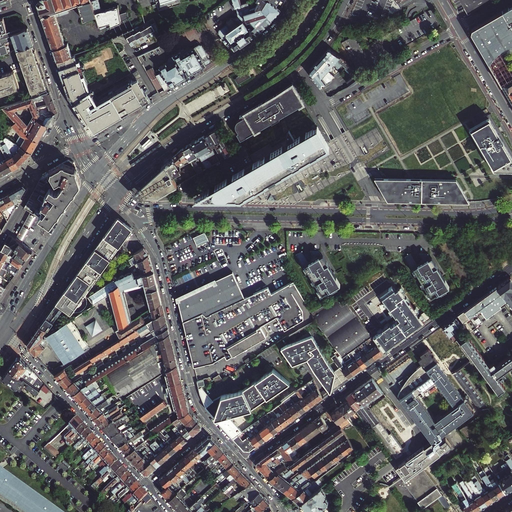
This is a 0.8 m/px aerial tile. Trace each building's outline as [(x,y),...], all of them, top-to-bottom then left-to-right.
[(37,0),(37,2),(38,2),(38,4),(38,5),(39,5),(38,6),(42,15),(67,7),(78,3),(80,2),(84,15),(95,11),(91,0),(37,0)] [(91,0),(95,11),(96,15),(101,31),(122,21),(120,13),(118,5),(101,10),(98,0),(91,0)] [(155,0),(157,3),(153,5),(153,8),(158,6),(159,10),(180,4),(179,0),(155,0)] [(251,38),(257,33),(244,16),(241,4),(239,0),(231,0),(234,7),(235,8),(236,8),(238,13),(238,17),(235,19),(234,19),(233,18),(232,18),(231,19),(228,21),(227,21),(227,22),(227,23),(227,24),(220,30),(219,33),(224,40),(226,44),(227,44),(230,42),(235,49),(240,46),(242,45),(250,39),(251,38)] [(244,16),(257,33),(257,34),(273,19),(278,14),(281,10),(276,6),(280,0),(256,0),(256,1),(258,3),(255,9),(249,10),(247,2),(241,4),(244,16)] [(452,0),(459,11),(464,8),(468,14),(492,0),(452,0)] [(80,2),(78,3),(84,19),(96,15),(95,11),(84,15),(80,2)] [(511,5),(502,11),(504,15),(510,11),(511,10),(511,9),(511,5)] [(67,7),(42,15),(46,28),(58,24),(59,24),(56,16),(69,12),(67,7)] [(128,9),(120,13),(122,21),(130,17),(128,9)] [(511,42),(511,9),(511,10),(510,11),(504,15),(502,11),(472,29),(471,32),(485,57),(486,56),(497,49),(498,50),(508,44),(511,43),(511,42)] [(145,22),(125,32),(131,45),(135,43),(134,43),(138,41),(138,42),(142,41),(141,40),(145,38),(145,39),(149,38),(148,37),(152,35),(152,36),(155,34),(161,31),(155,20),(149,23),(148,20),(145,22)] [(66,45),(58,24),(46,28),(54,50),(66,45)] [(33,43),(28,26),(20,29),(13,31),(13,32),(0,36),(1,40),(3,44),(1,45),(0,45),(0,48),(2,54),(12,50),(10,43),(16,41),(18,48),(33,43)] [(72,55),(57,60),(58,63),(59,62),(60,65),(59,65),(61,72),(62,71),(64,77),(63,77),(68,93),(70,93),(70,95),(69,96),(70,96),(74,101),(74,102),(88,124),(90,125),(93,126),(95,127),(98,126),(100,125),(132,104),(143,96),(131,78),(112,91),(110,89),(106,91),(108,93),(96,101),(92,94),(131,67),(112,38),(94,47),(88,49),(89,51),(87,52),(87,51),(85,52),(86,53),(77,58),(75,54),(72,55)] [(18,52),(24,70),(26,69),(21,55),(36,50),(34,46),(33,43),(18,48),(17,49),(18,52)] [(182,50),(174,54),(186,77),(187,76),(188,76),(193,74),(193,73),(194,73),(194,72),(212,62),(210,59),(208,58),(207,56),(207,54),(203,45),(200,44),(196,47),(196,46),(183,53),(182,50)] [(54,50),(57,60),(72,55),(68,45),(66,45),(54,50)] [(346,62),(329,47),(323,55),(335,65),(336,67),(338,69),(339,68),(341,69),(344,66),(343,63),(344,64),(347,69),(351,69),(346,62)] [(45,78),(36,50),(21,55),(26,69),(24,70),(33,96),(50,90),(46,81),(43,82),(42,79),(45,78)] [(160,66),(171,86),(186,77),(174,54),(173,55),(173,56),(170,58),(169,61),(160,66)] [(335,67),(335,65),(323,55),(317,61),(314,64),(320,69),(321,70),(330,78),(331,74),(328,72),(330,70),(330,71),(330,70),(332,70),(333,70),(335,68),(335,67)] [(160,66),(157,67),(156,65),(147,70),(144,63),(143,63),(157,89),(163,85),(165,89),(171,86),(160,66)] [(310,74),(321,87),(330,78),(321,70),(320,69),(314,64),(310,67),(310,74)] [(0,75),(0,77),(12,73),(14,80),(17,79),(14,71),(0,75)] [(238,83),(252,77),(250,71),(235,76),(238,83)] [(0,94),(13,90),(12,88),(20,86),(17,79),(14,80),(12,73),(0,77),(0,94)] [(347,81),(351,85),(357,81),(353,74),(351,75),(351,76),(351,78),(347,81)] [(134,76),(131,78),(143,96),(132,104),(134,107),(148,97),(134,76)] [(511,76),(501,83),(511,102),(511,76)] [(215,89),(219,96),(231,90),(227,82),(215,89)] [(283,89),(246,111),(247,114),(238,119),(236,121),(235,122),(235,124),(235,125),(238,130),(237,131),(240,137),(271,119),(272,121),(280,116),(279,115),(303,102),(293,83),(283,89)] [(33,96),(34,100),(36,103),(37,106),(54,101),(50,90),(42,93),(33,96)] [(27,133),(39,140),(48,124),(39,118),(40,116),(38,115),(40,112),(39,111),(37,106),(36,103),(34,100),(33,96),(3,106),(16,121),(27,133)] [(54,101),(37,106),(39,111),(45,109),(47,115),(55,113),(58,112),(58,111),(54,101)] [(39,118),(48,124),(55,113),(47,115),(41,116),(40,112),(38,115),(40,116),(39,118)] [(511,170),(511,155),(490,116),(469,128),(494,170),(511,170)] [(16,143),(17,144),(32,152),(39,140),(27,133),(16,121),(12,124),(21,134),(16,143)] [(311,153),(328,143),(317,126),(294,139),(289,129),(288,131),(287,132),(287,133),(286,135),(286,139),(288,143),(208,189),(210,193),(231,194),(240,194),(263,180),(311,153)] [(232,154),(217,128),(210,132),(217,143),(220,142),(228,156),(232,154)] [(204,135),(210,145),(213,143),(220,155),(223,159),(225,158),(217,143),(210,132),(204,135)] [(202,160),(215,152),(210,145),(204,135),(191,143),(198,154),(202,160)] [(6,143),(19,166),(32,152),(17,144),(15,146),(14,144),(16,143),(14,142),(13,142),(14,143),(13,145),(11,143),(13,141),(6,137),(3,138),(6,143)] [(0,145),(0,146),(4,153),(13,169),(19,166),(6,143),(0,145)] [(191,143),(183,148),(190,159),(198,154),(191,143)] [(198,195),(199,197),(209,197),(241,198),(329,147),(328,143),(311,153),(263,180),(240,194),(231,194),(210,193),(208,189),(198,195)] [(177,153),(185,165),(191,162),(190,159),(183,148),(177,153)] [(0,173),(2,176),(13,169),(4,153),(0,155),(0,173)] [(172,157),(179,169),(185,165),(177,153),(172,157)] [(181,171),(179,169),(172,157),(164,165),(166,168),(169,173),(172,177),(181,171)] [(68,159),(49,170),(56,182),(61,179),(65,181),(59,190),(56,191),(54,189),(53,185),(53,184),(46,172),(43,174),(41,178),(45,180),(46,182),(48,185),(50,187),(47,193),(48,193),(48,192),(54,195),(52,199),(45,196),(40,194),(38,198),(43,202),(42,204),(42,205),(41,207),(46,210),(44,212),(40,209),(40,211),(36,208),(39,202),(40,200),(37,199),(37,197),(39,193),(34,190),(24,208),(31,212),(32,212),(33,214),(34,213),(37,215),(49,224),(51,225),(79,185),(80,179),(74,162),(68,159)] [(202,161),(207,168),(211,166),(207,159),(206,159),(202,161)] [(197,164),(194,166),(198,173),(203,171),(201,167),(199,167),(197,164)] [(153,174),(143,183),(143,184),(146,181),(148,180),(152,177),(157,174),(161,171),(163,170),(161,167),(153,174)] [(49,170),(46,172),(53,184),(56,182),(49,170)] [(177,185),(172,177),(169,173),(164,176),(171,188),(173,187),(173,188),(177,185)] [(171,188),(164,176),(159,179),(166,191),(171,188)] [(149,185),(150,185),(155,182),(155,181),(152,177),(148,180),(146,181),(149,185)] [(412,178),(375,178),(389,200),(470,202),(457,179),(412,178)] [(166,191),(159,179),(155,181),(155,182),(162,193),(166,191)] [(45,184),(39,181),(35,189),(44,194),(47,187),(46,185),(45,184)] [(134,195),(144,196),(140,192),(140,193),(138,191),(141,188),(143,184),(146,181),(143,184),(141,186),(134,195)] [(144,196),(157,196),(150,185),(149,185),(146,181),(143,184),(141,188),(138,191),(140,193),(140,192),(144,196)] [(155,182),(150,185),(157,196),(160,196),(159,195),(162,193),(155,182)] [(297,202),(312,194),(309,189),(306,191),(302,184),(297,186),(299,190),(302,194),(295,197),(297,202)] [(23,185),(9,193),(16,204),(26,188),(23,185)] [(9,193),(3,197),(12,212),(16,204),(9,193)] [(3,197),(0,198),(0,206),(3,212),(8,220),(12,212),(3,197)] [(31,212),(20,231),(26,235),(36,218),(33,214),(32,212),(31,212)] [(71,313),(132,227),(129,225),(118,216),(85,263),(56,303),(63,308),(70,313),(71,313)] [(22,242),(25,238),(18,234),(16,239),(22,242)] [(9,235),(1,249),(23,263),(33,250),(31,249),(28,248),(15,239),(9,235)] [(145,248),(144,247),(134,254),(135,255),(145,248)] [(145,248),(135,255),(121,264),(121,266),(124,271),(138,261),(149,254),(145,248)] [(0,257),(5,260),(6,260),(7,257),(12,260),(11,263),(19,269),(23,263),(1,249),(0,251),(0,257)] [(295,254),(320,297),(342,284),(324,254),(322,255),(319,251),(310,251),(315,259),(309,262),(302,251),(295,254)] [(404,258),(429,299),(448,287),(443,278),(444,277),(438,267),(436,268),(427,253),(418,253),(423,260),(416,264),(410,254),(404,258)] [(154,271),(149,254),(138,261),(140,264),(136,266),(138,272),(136,273),(135,271),(133,272),(136,277),(142,274),(154,271)] [(135,271),(134,269),(132,270),(133,270),(118,277),(116,276),(114,277),(115,279),(119,284),(124,282),(136,277),(133,272),(135,271)] [(161,301),(154,271),(142,274),(136,277),(124,282),(125,287),(144,282),(150,308),(151,308),(161,301)] [(177,298),(182,321),(189,318),(203,312),(206,316),(245,298),(232,272),(177,298)] [(511,278),(510,276),(496,286),(507,301),(511,307),(511,353),(496,365),(494,362),(490,366),(468,336),(462,340),(461,341),(462,344),(461,345),(460,345),(461,347),(464,346),(475,361),(486,376),(482,378),(485,381),(488,379),(498,393),(506,388),(499,379),(501,377),(502,378),(504,377),(503,375),(506,373),(504,371),(511,365),(511,278)] [(125,290),(125,287),(124,282),(119,284),(115,279),(90,296),(95,303),(111,294),(118,323),(119,328),(131,320),(124,290),(125,290)] [(295,324),(298,329),(314,320),(327,313),(342,305),(337,297),(312,311),(294,280),(272,293),(268,287),(245,298),(206,316),(203,312),(189,318),(192,331),(186,334),(193,366),(194,366),(213,362),(225,355),(227,359),(266,337),(267,332),(263,324),(276,316),(284,330),(295,324)] [(377,344),(383,353),(391,347),(414,330),(413,329),(416,326),(417,328),(431,318),(425,311),(418,316),(416,313),(417,312),(409,302),(408,303),(403,296),(405,295),(399,287),(395,291),(391,286),(379,295),(395,316),(396,315),(399,320),(391,326),(389,324),(382,330),(383,331),(381,332),(373,338),(377,344)] [(507,301),(496,286),(458,315),(463,322),(470,331),(482,322),(481,320),(488,315),(490,317),(494,314),(493,312),(507,301)] [(140,327),(164,312),(161,301),(151,308),(152,313),(144,318),(141,314),(131,320),(119,328),(116,330),(121,339),(128,334),(137,329),(140,327)] [(337,351),(345,362),(354,374),(363,368),(351,351),(353,349),(355,348),(357,347),(359,345),(363,342),(365,341),(368,339),(370,337),(372,336),(347,302),(342,305),(327,313),(314,320),(331,342),(337,351)] [(56,303),(41,324),(47,328),(47,329),(63,308),(56,303)] [(156,328),(156,329),(167,322),(166,321),(164,312),(140,327),(137,329),(139,333),(141,336),(156,327),(156,328)] [(461,341),(462,340),(453,328),(456,326),(460,323),(461,324),(463,322),(458,315),(451,320),(443,326),(442,326),(454,342),(457,340),(461,345),(462,344),(461,341)] [(192,331),(189,318),(182,321),(186,334),(192,331)] [(58,352),(64,362),(64,363),(89,347),(87,343),(71,319),(69,321),(67,322),(50,333),(49,331),(46,334),(51,342),(58,352)] [(97,319),(86,325),(93,336),(103,329),(97,319)] [(158,334),(168,327),(167,322),(156,329),(146,335),(147,337),(149,336),(150,337),(155,333),(157,332),(158,334)] [(28,346),(30,349),(46,334),(49,331),(47,328),(41,324),(28,343),(28,346)] [(149,339),(152,343),(169,333),(168,327),(158,334),(149,339)] [(440,327),(427,336),(446,361),(455,355),(443,339),(447,336),(440,327)] [(128,334),(131,339),(139,333),(137,329),(128,334)] [(140,351),(134,355),(127,359),(121,363),(114,367),(108,372),(102,375),(107,382),(119,401),(124,398),(138,389),(155,378),(162,374),(161,371),(159,367),(158,362),(176,357),(169,333),(152,343),(148,346),(144,349),(140,351)] [(36,355),(51,342),(46,334),(30,349),(36,355)] [(120,340),(123,344),(131,339),(128,334),(121,339),(120,340)] [(333,376),(310,334),(281,350),(291,367),(304,360),(314,371),(330,392),(349,378),(343,370),(333,376)] [(379,355),(383,353),(377,344),(375,345),(370,337),(368,339),(379,355)] [(369,350),(375,358),(379,355),(368,339),(365,341),(371,348),(369,350)] [(123,344),(120,340),(111,345),(114,350),(123,344)] [(359,345),(371,362),(375,358),(369,350),(367,351),(365,348),(367,346),(363,342),(359,345)] [(114,350),(111,345),(102,351),(105,355),(114,350)] [(361,356),(367,364),(371,362),(359,345),(357,347),(361,351),(363,354),(361,356)] [(140,351),(137,346),(131,351),(134,355),(140,351)] [(431,460),(451,446),(445,438),(443,440),(441,436),(447,432),(474,412),(464,399),(447,375),(452,372),(441,358),(437,360),(434,356),(435,355),(432,352),(431,352),(429,348),(421,354),(422,357),(418,360),(422,364),(420,365),(412,372),(406,380),(401,388),(398,396),(399,398),(398,399),(430,442),(423,448),(422,447),(431,460)] [(351,351),(363,368),(367,364),(361,356),(359,357),(353,349),(351,351)] [(134,355),(131,351),(124,355),(127,359),(134,355)] [(339,367),(340,366),(345,362),(337,351),(335,354),(336,355),(335,356),(335,357),(333,358),(339,367)] [(127,359),(124,355),(118,359),(121,363),(127,359)] [(17,357),(9,368),(22,377),(25,372),(40,382),(36,387),(40,390),(45,383),(21,357),(17,357)] [(177,364),(176,357),(158,362),(159,367),(162,366),(164,370),(161,371),(162,374),(167,370),(177,364)] [(121,363),(118,359),(111,363),(114,367),(121,363)] [(354,374),(345,362),(340,366),(343,370),(349,378),(354,374)] [(114,367),(111,363),(105,367),(108,372),(114,367)] [(186,401),(177,364),(167,370),(175,403),(178,417),(189,411),(186,401)] [(108,372),(105,367),(98,371),(101,376),(102,375),(108,372)] [(9,368),(2,377),(20,391),(27,383),(26,385),(26,387),(36,394),(40,390),(36,387),(22,377),(9,368)] [(212,399),(204,403),(206,408),(233,438),(244,430),(229,414),(251,408),(289,382),(273,368),(242,389),(221,396),(212,399)] [(465,377),(459,368),(453,373),(478,408),(485,403),(465,377)] [(67,373),(64,369),(54,375),(56,377),(65,386),(74,381),(67,373)] [(101,376),(98,371),(91,376),(94,380),(101,376)] [(213,378),(214,379),(216,384),(222,380),(219,375),(213,378)] [(94,380),(91,376),(84,380),(85,380),(87,384),(92,381),(94,380)] [(362,407),(367,404),(366,403),(382,391),(372,378),(352,393),(362,407)] [(68,390),(69,391),(83,382),(82,380),(81,381),(80,381),(79,379),(75,381),(75,380),(74,381),(65,386),(65,387),(67,389),(68,390)] [(318,400),(323,397),(313,379),(309,382),(314,390),(312,391),(318,400)] [(69,391),(72,394),(87,384),(85,380),(83,382),(69,391)] [(89,388),(92,392),(97,388),(99,387),(94,380),(92,381),(94,384),(89,388)] [(72,394),(79,402),(87,394),(92,392),(89,388),(94,384),(92,381),(87,384),(72,394)] [(45,394),(50,388),(45,383),(40,390),(45,394)] [(305,389),(309,394),(315,403),(318,400),(312,391),(311,392),(306,384),(303,386),(305,389)] [(202,386),(199,388),(200,394),(203,401),(204,403),(212,399),(210,397),(202,386)] [(303,386),(298,390),(310,406),(315,403),(309,394),(307,395),(303,390),(305,389),(303,386)] [(79,402),(84,407),(92,400),(96,398),(94,395),(99,392),(97,388),(92,392),(87,394),(79,402)] [(310,406),(298,390),(296,392),(300,397),(302,398),(300,400),(306,409),(310,406)] [(103,393),(96,398),(92,400),(84,407),(88,412),(97,405),(106,400),(103,395),(104,395),(103,393)] [(297,402),(295,404),(301,413),(306,409),(300,400),(294,393),(292,394),(297,402)] [(357,413),(369,429),(380,421),(367,405),(367,404),(362,407),(352,393),(346,397),(348,400),(357,413)] [(110,397),(106,400),(97,405),(88,412),(93,417),(93,418),(106,409),(104,405),(112,400),(110,397)] [(93,418),(97,422),(111,413),(127,403),(124,398),(119,401),(117,402),(118,404),(109,410),(109,409),(107,410),(106,409),(93,418)] [(301,413),(295,404),(292,400),(288,403),(287,402),(285,400),(283,401),(289,408),(295,417),(301,413)] [(354,415),(357,413),(348,400),(339,406),(347,417),(351,414),(352,415),(354,415)] [(159,411),(167,405),(164,401),(162,401),(155,406),(159,411)] [(290,421),(283,412),(278,405),(275,407),(279,412),(281,413),(277,416),(284,425),(290,421)] [(159,411),(155,406),(151,408),(148,411),(151,416),(159,411)] [(339,406),(330,413),(334,418),(339,425),(343,422),(343,420),(347,417),(339,406)] [(290,421),(295,417),(289,408),(287,410),(283,412),(290,421)] [(97,422),(102,427),(117,417),(122,413),(120,410),(112,415),(111,413),(97,422)] [(271,410),(267,413),(278,430),(284,425),(277,416),(273,410),(272,411),(271,410)] [(335,424),(330,428),(329,428),(330,429),(332,432),(333,432),(341,426),(339,425),(334,418),(330,413),(328,410),(325,412),(330,419),(329,419),(330,422),(332,420),(334,423),(334,422),(335,424)] [(140,416),(144,421),(147,426),(150,424),(147,419),(151,416),(148,411),(140,416)] [(178,417),(175,419),(172,421),(175,425),(180,421),(180,420),(180,419),(181,418),(185,423),(193,416),(189,411),(178,417)] [(267,413),(263,416),(275,432),(278,430),(267,413)] [(117,417),(102,427),(106,431),(127,417),(125,415),(118,419),(117,417)] [(321,429),(327,437),(332,432),(330,429),(327,431),(326,431),(327,430),(325,427),(327,425),(320,415),(314,420),(321,429)] [(179,430),(183,434),(198,421),(193,416),(185,423),(185,424),(183,425),(184,426),(183,426),(182,425),(181,426),(182,427),(179,430)] [(255,422),(258,427),(261,430),(266,438),(275,432),(263,416),(255,422)] [(110,436),(121,429),(126,426),(124,423),(129,420),(128,417),(127,417),(106,431),(110,436)] [(168,417),(163,420),(167,425),(170,422),(172,421),(169,418),(169,417),(168,417)] [(69,438),(83,425),(77,418),(68,425),(73,430),(71,432),(70,432),(64,438),(67,441),(69,439),(69,438)] [(160,430),(166,425),(167,425),(163,420),(157,425),(160,430)] [(321,429),(314,420),(307,425),(314,434),(321,429)] [(176,436),(183,444),(188,439),(183,434),(179,430),(178,428),(175,425),(172,421),(170,422),(171,423),(170,425),(178,434),(176,436)] [(198,421),(183,434),(188,439),(201,428),(201,424),(198,421)] [(369,429),(379,443),(392,460),(403,453),(400,449),(402,448),(391,432),(389,434),(380,421),(369,429)] [(152,428),(150,424),(147,426),(147,427),(153,435),(158,431),(160,430),(157,425),(152,428)] [(77,435),(80,438),(88,430),(83,425),(69,438),(69,439),(67,441),(66,442),(69,447),(74,443),(71,441),(76,437),(75,436),(77,435)] [(307,440),(314,434),(307,425),(300,430),(307,440)] [(110,436),(114,440),(133,428),(132,426),(123,432),(121,429),(110,436)] [(337,437),(344,432),(341,426),(333,432),(337,437)] [(244,430),(233,438),(237,442),(248,434),(250,432),(253,431),(251,428),(250,429),(248,427),(244,430)] [(133,428),(114,440),(118,445),(128,439),(127,436),(133,432),(136,430),(134,428),(133,428)] [(253,431),(261,442),(266,438),(261,430),(258,432),(256,429),(253,431)] [(80,438),(74,443),(69,447),(62,454),(67,459),(93,435),(88,430),(80,438)] [(177,448),(162,432),(160,430),(158,431),(164,438),(161,441),(162,441),(172,453),(177,448)] [(177,448),(183,444),(176,436),(173,434),(171,436),(167,432),(166,432),(165,431),(164,431),(163,430),(162,432),(177,448)] [(307,440),(300,430),(294,435),(307,452),(309,450),(305,446),(309,443),(307,440)] [(135,434),(128,439),(118,445),(123,450),(134,442),(139,439),(141,437),(144,435),(141,431),(135,434)] [(253,436),(251,438),(257,446),(261,442),(253,431),(250,432),(253,436)] [(511,431),(507,435),(501,439),(503,442),(511,435),(511,431)] [(329,442),(337,437),(333,432),(332,432),(327,437),(326,437),(329,442)] [(250,451),(257,446),(251,438),(248,434),(237,442),(241,447),(243,450),(246,450),(250,451)] [(72,463),(97,440),(93,435),(67,459),(72,463)] [(172,453),(162,441),(159,443),(152,435),(149,437),(167,458),(172,453)] [(294,435),(288,439),(295,449),(299,445),(302,450),(303,449),(306,452),(307,452),(294,435)] [(205,446),(207,448),(216,441),(212,436),(208,436),(196,447),(200,451),(205,446)] [(123,450),(126,454),(144,441),(146,440),(144,437),(142,439),(141,437),(139,439),(140,440),(134,444),(134,442),(123,450)] [(167,458),(149,437),(147,439),(157,452),(155,454),(156,456),(161,462),(167,458)] [(322,448),(329,442),(326,437),(320,442),(319,443),(322,448)] [(348,438),(342,442),(349,451),(354,448),(348,438)] [(282,444),(288,453),(292,450),(298,458),(300,456),(295,449),(288,439),(282,444)] [(72,463),(77,468),(90,455),(102,445),(97,440),(72,463)] [(144,441),(126,454),(131,458),(139,452),(137,450),(139,449),(140,449),(145,445),(146,447),(147,445),(144,441)] [(203,455),(206,458),(220,446),(216,441),(207,448),(202,454),(203,455)] [(69,447),(66,442),(65,442),(56,451),(49,444),(44,448),(57,459),(62,454),(69,447)] [(349,451),(342,442),(338,445),(345,454),(349,451)] [(315,453),(322,448),(319,443),(313,447),(311,448),(315,453)] [(282,444),(277,447),(280,451),(280,452),(279,453),(282,457),(283,456),(284,456),(288,453),(282,444)] [(84,470),(106,450),(102,445),(90,455),(92,457),(82,467),(84,470)] [(139,452),(131,458),(135,463),(144,455),(147,452),(150,449),(147,445),(146,447),(147,448),(142,452),(142,453),(141,454),(139,452)] [(345,454),(338,445),(334,448),(341,457),(345,454)] [(206,462),(208,464),(224,450),(220,446),(206,458),(202,461),(200,464),(202,466),(206,462)] [(196,447),(192,450),(200,458),(203,455),(202,454),(200,451),(196,447)] [(278,458),(279,459),(282,457),(279,453),(280,452),(280,451),(277,447),(276,448),(271,452),(274,456),(275,456),(277,459),(278,458)] [(431,460),(422,447),(407,458),(421,478),(427,474),(422,467),(431,460)] [(308,458),(315,453),(311,448),(309,450),(307,452),(306,452),(304,453),(308,458)] [(341,457),(334,448),(330,451),(337,460),(341,457)] [(148,459),(144,455),(135,463),(141,469),(156,456),(155,454),(150,449),(147,452),(148,454),(150,452),(151,454),(149,456),(150,458),(148,459)] [(111,455),(106,450),(84,470),(77,476),(83,481),(99,466),(111,455)] [(192,450),(188,453),(199,465),(200,464),(202,461),(200,458),(192,450)] [(218,461),(218,462),(227,454),(224,450),(208,464),(210,467),(218,461)] [(330,451),(326,455),(332,464),(337,460),(330,451)] [(274,456),(271,452),(257,462),(256,465),(260,469),(267,463),(266,462),(272,458),(274,461),(273,461),(274,462),(275,461),(276,462),(275,463),(276,465),(278,463),(279,462),(279,461),(280,460),(279,459),(278,458),(277,459),(275,456),(274,456)] [(188,453),(183,458),(197,474),(204,468),(202,466),(200,464),(199,465),(188,453)] [(290,464),(294,461),(288,453),(284,456),(290,464)] [(298,458),(297,459),(301,463),(308,458),(304,453),(300,456),(298,458)] [(227,454),(218,462),(207,472),(211,476),(223,465),(231,458),(227,454)] [(102,477),(118,462),(111,455),(99,466),(103,470),(99,474),(102,477)] [(332,464),(326,455),(321,458),(328,467),(332,464)] [(156,456),(141,469),(145,474),(148,474),(161,462),(156,456)] [(183,458),(179,462),(185,470),(188,467),(189,469),(195,476),(197,474),(183,458)] [(214,479),(234,461),(231,458),(223,465),(211,476),(214,479)] [(328,467),(321,458),(317,461),(324,470),(328,467)] [(397,466),(408,481),(411,485),(421,478),(407,458),(397,466)] [(294,461),(290,464),(292,467),(293,468),(294,469),(301,463),(297,459),(294,461)] [(238,466),(234,461),(214,479),(216,482),(218,483),(238,466)] [(313,464),(319,473),(324,470),(317,461),(313,464)] [(494,474),(505,492),(511,487),(511,469),(507,461),(501,465),(503,468),(494,474)] [(109,476),(110,477),(122,467),(118,462),(102,477),(100,478),(103,481),(109,476)] [(185,470),(179,462),(173,467),(187,483),(192,478),(193,478),(191,476),(189,479),(183,472),(185,470)] [(264,474),(272,468),(267,463),(260,469),(264,474)] [(264,474),(269,479),(276,472),(277,474),(287,467),(286,465),(284,463),(274,470),(272,468),(264,474)] [(276,472),(269,479),(273,482),(286,473),(285,472),(292,467),(290,464),(288,466),(287,467),(277,474),(276,472)] [(308,467),(313,474),(317,479),(320,476),(321,476),(320,474),(318,476),(317,475),(319,473),(313,464),(308,467)] [(221,487),(242,471),(238,466),(218,483),(221,487)] [(408,481),(397,466),(396,467),(404,479),(402,480),(404,483),(408,481)] [(500,495),(505,492),(494,474),(489,466),(484,469),(500,495)] [(122,467),(110,477),(105,483),(103,481),(100,478),(90,488),(101,497),(116,484),(127,473),(122,467)] [(173,467),(167,472),(178,484),(181,488),(187,483),(173,467)] [(308,467),(300,474),(302,475),(303,477),(306,479),(309,477),(312,475),(313,474),(308,467)] [(487,484),(485,486),(494,499),(500,495),(484,469),(479,472),(487,484)] [(57,511),(0,470),(0,498),(15,509),(19,511),(57,511)] [(248,477),(242,471),(221,487),(222,488),(228,494),(232,490),(232,491),(236,488),(239,485),(238,485),(248,477)] [(287,474),(286,473),(273,482),(277,485),(278,486),(279,487),(287,480),(287,479),(286,479),(292,474),(290,471),(287,474)] [(178,484),(167,472),(164,475),(171,483),(172,484),(175,487),(175,486),(177,485),(177,484),(178,484)] [(132,478),(127,473),(116,484),(118,486),(112,492),(113,492),(111,494),(113,496),(132,478)] [(291,477),(287,480),(279,487),(283,490),(295,481),(302,475),(300,474),(299,473),(292,478),(291,477)] [(408,481),(404,483),(410,492),(422,508),(442,494),(427,474),(421,478),(411,485),(408,481)] [(171,483),(164,475),(160,478),(168,487),(169,485),(171,483)] [(474,475),(471,477),(478,487),(488,503),(494,499),(485,486),(483,487),(474,475)] [(292,497),(299,503),(313,493),(310,490),(319,483),(321,481),(322,480),(322,478),(320,476),(317,479),(316,480),(312,482),(307,486),(292,497)] [(239,491),(251,481),(248,477),(238,485),(239,485),(236,488),(239,491)] [(295,481),(283,490),(287,493),(303,481),(306,479),(303,477),(297,482),(295,481)] [(475,492),(473,494),(482,507),(488,503),(478,487),(471,477),(467,479),(475,492)] [(137,483),(132,478),(113,496),(118,501),(125,494),(137,483)] [(179,511),(184,511),(190,507),(182,497),(187,493),(184,489),(190,484),(189,483),(193,479),(192,478),(187,483),(181,488),(179,490),(178,491),(168,499),(179,511)] [(307,480),(306,479),(303,481),(287,493),(292,497),(307,486),(312,482),(310,479),(309,480),(308,479),(307,480)] [(482,507),(473,494),(463,479),(460,481),(469,495),(466,497),(475,511),(482,507)] [(260,490),(251,481),(239,491),(233,496),(237,500),(242,495),(247,501),(260,490)] [(466,511),(474,511),(475,511),(466,497),(456,482),(452,484),(463,500),(460,502),(462,505),(466,511)] [(128,501),(141,488),(137,483),(125,494),(127,497),(122,502),(124,504),(128,501)] [(170,486),(169,485),(168,487),(162,492),(165,496),(175,487),(172,484),(170,486)] [(168,499),(178,491),(175,487),(165,496),(168,499)] [(321,487),(313,493),(299,503),(310,511),(324,511),(325,511),(323,510),(323,505),(325,506),(325,505),(327,504),(328,499),(327,499),(326,497),(324,497),(325,492),(321,487)] [(135,499),(139,504),(141,503),(140,502),(147,495),(141,488),(128,501),(130,503),(135,499)] [(202,505),(194,511),(204,511),(208,509),(209,510),(211,509),(213,511),(231,497),(228,494),(222,488),(220,490),(204,505),(203,506),(202,505)] [(233,496),(239,491),(236,488),(232,491),(232,490),(228,494),(231,497),(233,496)] [(246,511),(264,496),(260,490),(247,501),(247,502),(249,504),(246,507),(247,508),(243,511),(242,511),(240,511),(236,511),(235,511),(246,511)] [(408,491),(404,494),(409,503),(414,500),(408,491)] [(202,496),(190,507),(184,511),(194,511),(202,505),(199,503),(204,498),(202,496)] [(266,511),(272,507),(270,502),(264,496),(246,511),(266,511)]
